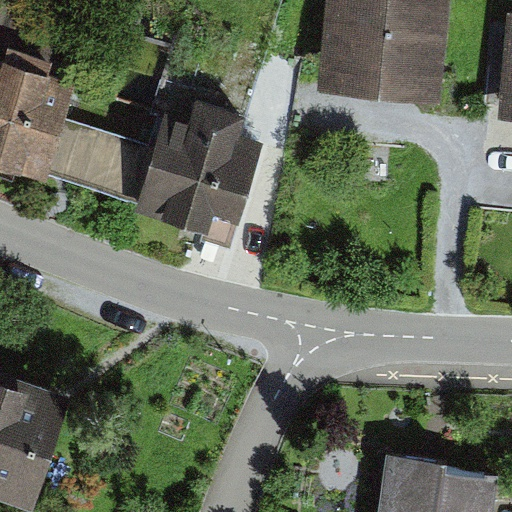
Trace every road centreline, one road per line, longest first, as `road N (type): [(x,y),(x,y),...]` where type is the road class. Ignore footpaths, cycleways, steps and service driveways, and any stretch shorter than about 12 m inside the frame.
road 1 (residential): [(310,332),(0,228)]
road 2 (residential): [(511,342),(310,332)]
road 3 (residential): [(310,332),(237,511)]
